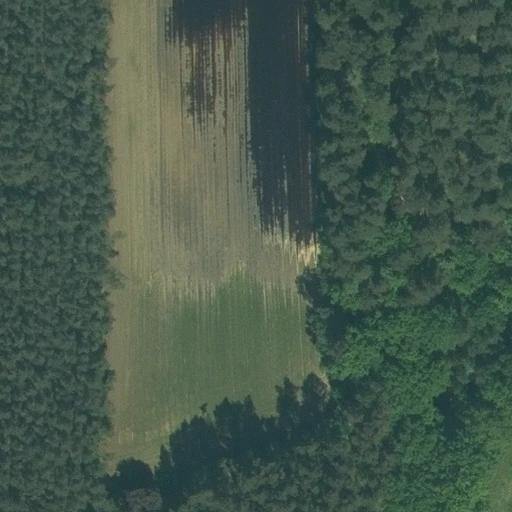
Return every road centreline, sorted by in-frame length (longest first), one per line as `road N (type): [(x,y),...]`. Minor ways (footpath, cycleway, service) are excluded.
road 1 (track): [(383,0),(378,462),(390,511)]
road 2 (track): [(511,402),(454,511)]
